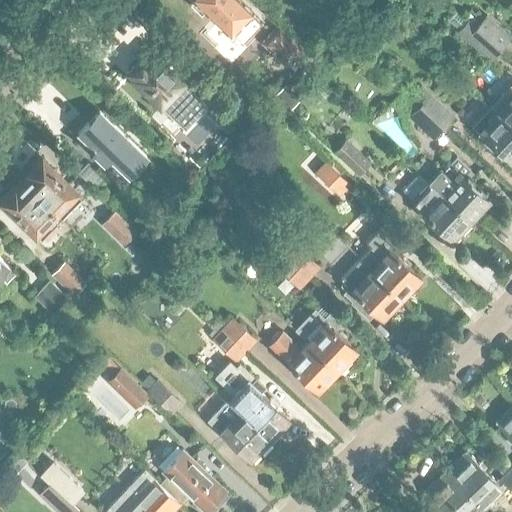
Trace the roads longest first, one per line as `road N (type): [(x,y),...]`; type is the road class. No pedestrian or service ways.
road 1 (residential): [(312,511),(401,432),(511,306)]
road 2 (residential): [(0,88),(87,0)]
